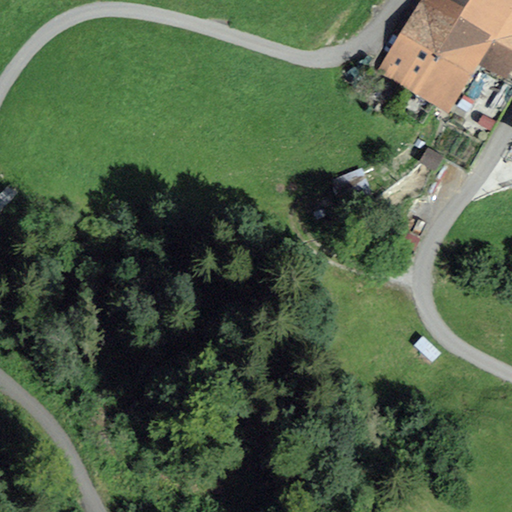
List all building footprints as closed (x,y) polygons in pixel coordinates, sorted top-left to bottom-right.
[(429,0),(386,72),(401,81),(405,74),(424,85),(428,80),(447,92),(476,44),(470,40),(494,0),(429,0)] [(511,23),(508,21),(484,64),(500,73),(511,52),(511,23)] [(468,175),(511,98),(511,85),(481,67),(431,154),(429,152),(423,163),(432,168),(438,158),(468,175)] [(421,123),(436,100),(412,85),(398,109),(421,123)] [(363,167),(333,176),(342,204),(372,194),(363,167)]
